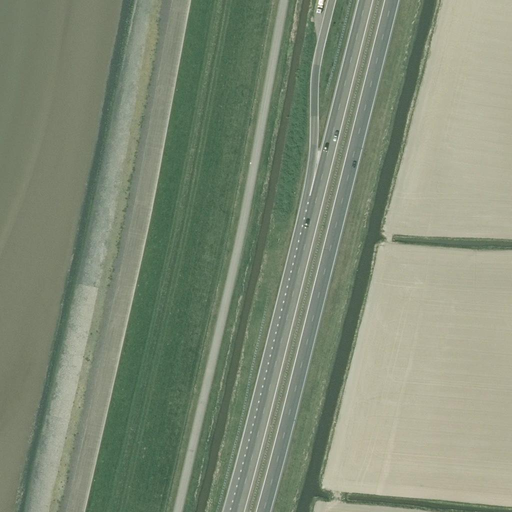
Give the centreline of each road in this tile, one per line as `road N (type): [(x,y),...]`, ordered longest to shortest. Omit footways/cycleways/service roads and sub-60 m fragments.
road 1 (trunk): [(263,511),(391,0)]
road 2 (unclassified): [(177,511),(283,0)]
road 3 (trunk): [(316,198),(235,511)]
road 4 (trunk): [(363,0),(316,198)]
road 5 (trunk): [(318,56),(316,198)]
